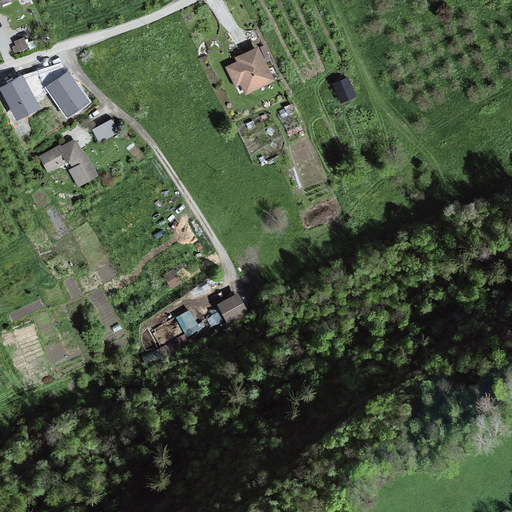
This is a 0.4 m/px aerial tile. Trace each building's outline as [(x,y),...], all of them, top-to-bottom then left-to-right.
[(25,35),(13,38),(16,49),(28,45),(25,35)] [(255,45),(229,55),(231,60),(220,64),(231,85),(237,83),(241,93),(271,78),(255,45)] [(68,71),(44,87),(67,120),(91,104),(68,71)] [(0,90),(17,121),(41,108),(23,75),(0,87),(0,90)] [(347,77),(334,83),(343,103),(356,97),(347,77)] [(119,133),(111,119),(92,129),(99,143),(119,133)] [(74,135),(39,156),(48,171),(70,158),(74,165),(69,168),(79,185),(97,175),(74,135)] [(195,250),(203,245),(191,224),(183,228),(195,250)] [(175,269),(164,275),(171,289),(182,283),(175,269)] [(237,293),(217,304),(230,327),(250,315),(237,293)] [(184,335),(158,350),(165,363),(192,348),(184,335)]
